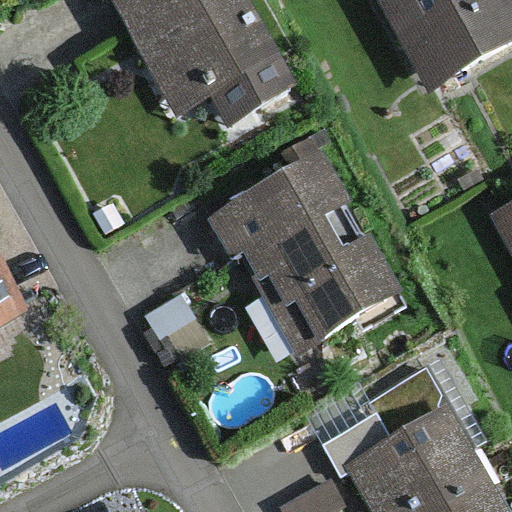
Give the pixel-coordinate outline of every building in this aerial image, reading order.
[(261,0),(133,0),(121,7),(188,124),(233,99),(256,140),(321,104),(261,0)] [(511,10),(506,0),(375,0),(428,91),(511,43),(511,10)] [(411,328),(329,188),(233,244),(316,384),(411,328)] [(0,268),(0,332),(27,318),(0,268)] [(511,511),(511,494),(478,427),(379,476),(397,511),(511,511)] [(334,479),(287,501),(291,511),(325,511),(345,503),(334,479)]
